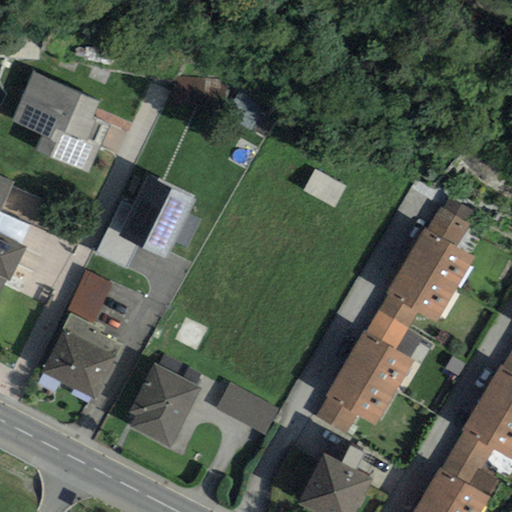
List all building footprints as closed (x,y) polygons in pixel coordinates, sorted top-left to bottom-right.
[(47,78),(28,116),(83,143),(102,104),(47,78)] [(315,170),(308,185),(336,198),(343,183),(315,170)] [(191,212),(198,197),(151,174),(119,238),(107,232),(98,250),(148,275),(158,255),(180,266),(203,218),(191,212)] [(476,222),(481,212),(453,198),(448,208),(476,222)] [(394,348),(419,305),(438,316),(473,255),(429,230),(394,290),(369,334),(394,348)] [(0,237),(0,304),(2,305),(28,251),(0,237)] [(80,315),(97,323),(116,284),(89,271),(71,311),(80,315)] [(80,315),(76,324),(53,372),(81,386),(100,394),(123,347),(104,338),(109,329),(97,323),(80,315)] [(394,348),(369,334),(321,413),(341,425),(354,405),(379,420),(414,361),(394,348)] [(159,369),(136,417),(175,436),(198,388),(159,369)] [(511,372),(505,369),(445,472),(472,487),(498,443),(511,450),(511,372)] [(232,387),(222,408),(265,429),(275,407),(232,387)] [(327,462),(309,497),(337,511),(361,511),(375,486),(327,462)] [(472,487),(445,472),(421,511),(484,511),(493,499),(472,487)]
